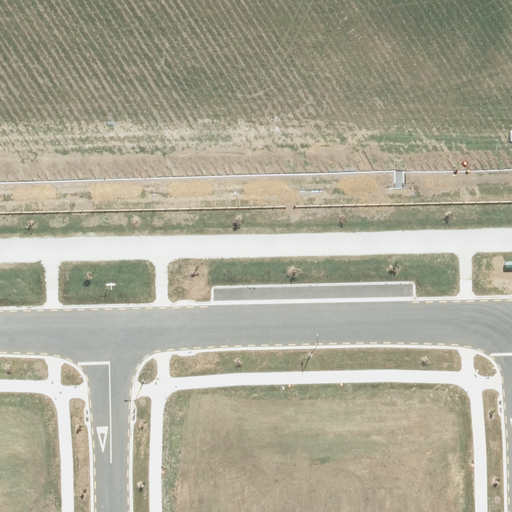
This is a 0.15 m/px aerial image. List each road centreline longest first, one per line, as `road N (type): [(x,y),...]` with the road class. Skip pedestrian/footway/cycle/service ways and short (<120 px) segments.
road 1 (residential): [(511,327),(109,331)]
road 2 (residential): [(112,511),(109,331)]
